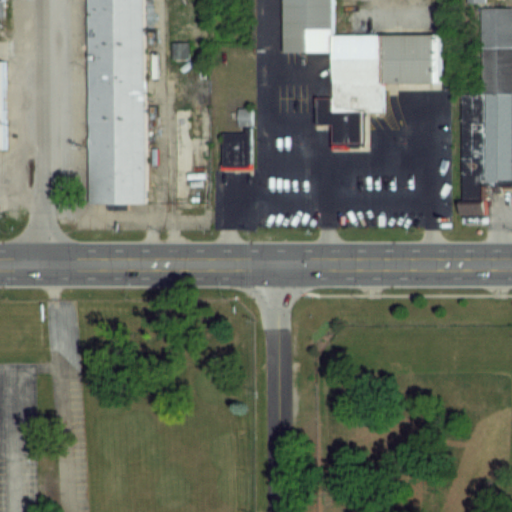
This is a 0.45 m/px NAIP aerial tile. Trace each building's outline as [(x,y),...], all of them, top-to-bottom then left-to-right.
[(142,0),(144,202),(127,202),(127,209),(107,209),(107,202),(89,202),(87,0),(142,0)] [(332,96),(332,50),(284,50),(284,0),(332,0),(332,34),(439,34),(439,82),(381,82),(381,110),(361,110),(361,142),(332,142),(332,123),(315,123),(315,96),(332,96)] [(511,8),(481,9),(481,95),(461,95),(461,215),(486,215),(486,188),(511,188),(511,8)] [(238,126),(250,126),(250,110),(238,110),(238,126)] [(220,132),(242,132),(242,126),(248,126),(249,168),(221,169),(220,132)]
